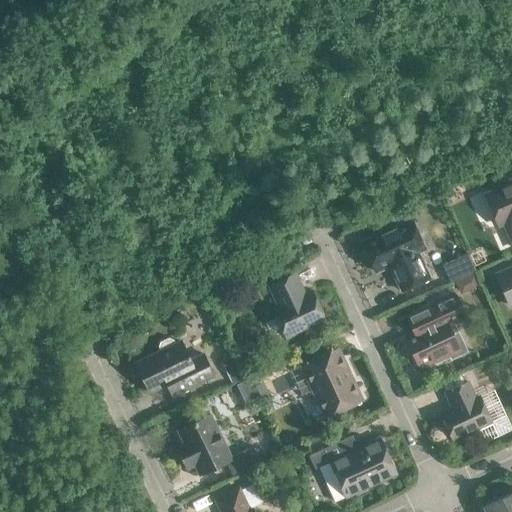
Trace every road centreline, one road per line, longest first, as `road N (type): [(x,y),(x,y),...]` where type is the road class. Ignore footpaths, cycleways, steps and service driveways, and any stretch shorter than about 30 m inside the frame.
road 1 (residential): [(438,496),(319,233)]
road 2 (residential): [(168,511),(83,342)]
